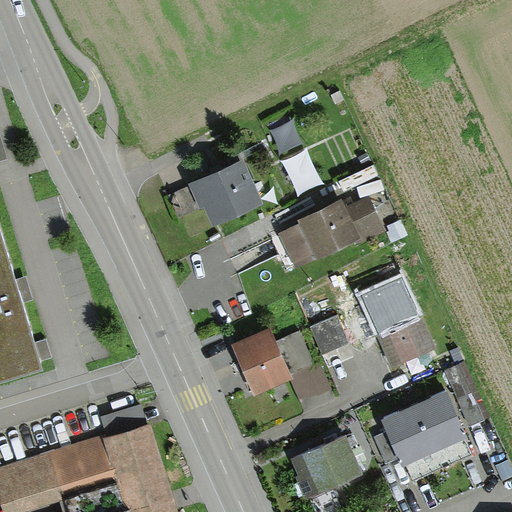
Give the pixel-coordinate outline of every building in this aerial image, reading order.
[(242,159),(189,183),(190,185),(200,208),(204,206),(214,227),(263,205),(242,159)] [(200,208),(190,185),(168,195),(178,217),(200,208)] [(368,192),(280,231),(295,263),(382,224),(368,192)] [(2,221),(0,221),(0,374),(44,362),(2,221)] [(376,319),(395,362),(433,346),(413,302),(376,319)] [(335,316),(313,327),(324,351),(346,341),(335,316)] [(268,329),(233,345),(252,387),(289,370),(301,397),(324,387),(301,336),(276,347),(268,329)] [(448,391),(415,405),(442,468),(471,456),(465,442),(469,440),(448,391)] [(442,468),(415,405),(381,419),(402,467),(406,466),(413,481),(442,468)] [(100,435),(0,467),(0,499),(4,511),(66,511),(61,497),(117,479),(128,511),(178,511),(150,424),(101,439),(100,435)] [(309,492),(359,470),(345,438),(295,459),(309,492)]
